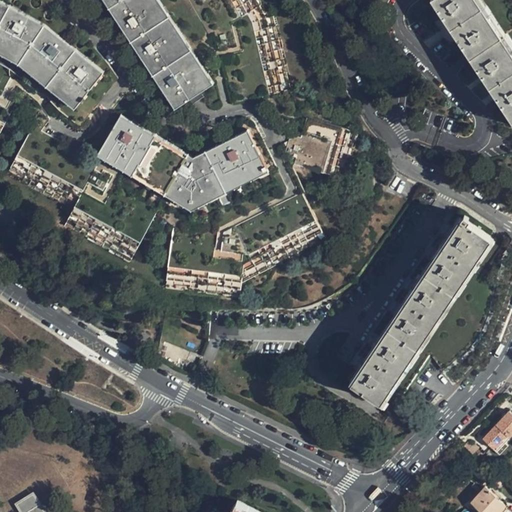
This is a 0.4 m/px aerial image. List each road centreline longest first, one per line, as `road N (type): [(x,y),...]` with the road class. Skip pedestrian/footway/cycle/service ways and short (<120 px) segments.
road 1 (residential): [(402,0),(402,39),(475,108),(481,135),(461,147),(400,127),(383,136)]
road 2 (tertiary): [(372,501),(164,385)]
road 3 (tertiary): [(164,385),(0,280)]
road 4 (residential): [(0,373),(114,422),(137,422),(164,385)]
road 5 (secondary): [(501,362),(372,501)]
road 6 (residential): [(383,136),(409,171),(511,224)]
road 7 (residential): [(311,0),(383,136)]
